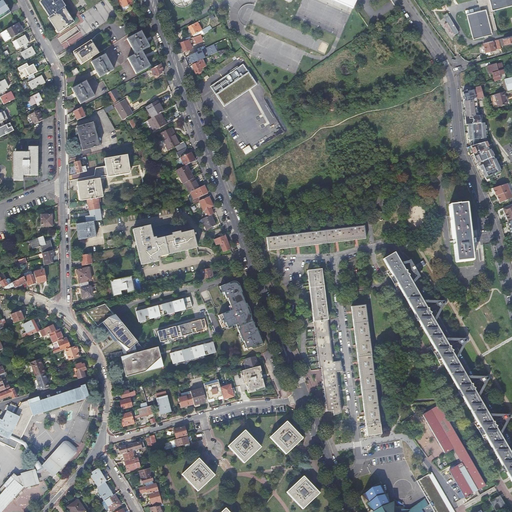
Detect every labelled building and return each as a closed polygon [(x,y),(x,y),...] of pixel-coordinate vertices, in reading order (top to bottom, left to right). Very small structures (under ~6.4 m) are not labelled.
[(40,0),(41,1),(39,2),(49,17),(48,18),(58,33),(74,22),(64,7),(65,6),(61,0),(40,0)] [(117,0),(119,3),(121,2),(123,7),(121,8),(123,12),(134,7),(130,0),(117,0)] [(511,0),(477,0),(480,11),(466,14),(472,39),(492,34),(491,31),(496,30),(491,11),(511,6),(511,0)] [(451,39),(460,35),(448,13),(443,15),(444,18),(440,20),(451,39)] [(188,27),(193,35),(201,30),(197,22),(188,27)] [(23,31),(18,23),(5,30),(10,39),(23,31)] [(5,30),(0,33),(5,42),(10,39),(5,30)] [(81,64),(111,45),(102,31),(96,35),(91,40),(73,51),(81,64)] [(150,47),(141,31),(127,39),(135,54),(127,58),(136,74),(150,67),(142,51),(150,47)] [(24,47),(27,46),(25,44),(29,42),(25,35),(16,40),(20,47),(23,45),(24,47)] [(194,38),(186,41),(186,42),(180,44),(184,52),(189,50),(188,47),(201,42),(198,36),(194,38)] [(495,49),(493,41),(483,44),(485,52),(490,51),(495,50),(495,49)] [(28,48),(27,46),(24,47),(26,50),(21,52),(25,59),(35,53),(32,46),(28,48)] [(191,63),(197,61),(202,59),(204,58),(203,56),(202,53),(201,50),(188,56),(191,63)] [(114,70),(105,54),(91,62),(99,77),(114,70)] [(202,59),(197,61),(198,63),(192,65),(196,74),(202,71),(201,69),(206,67),(202,59)] [(492,71),(493,73),(503,69),(502,63),(499,63),(496,64),(487,66),(489,72),(492,71)] [(32,77),(34,76),(33,74),(37,72),(33,64),(22,70),(25,77),(31,75),(32,77)] [(257,85),(243,64),(210,86),(224,107),(257,85)] [(164,72),(160,65),(151,69),(154,77),(164,72)] [(495,82),(501,80),(500,75),(505,73),(503,69),(493,73),(495,82)] [(36,78),(34,76),(32,77),(33,79),(28,82),(32,89),(45,82),(41,75),(36,78)] [(511,77),(509,78),(506,79),(501,80),(504,91),(508,90),(508,91),(511,89),(511,77)] [(2,93),(5,91),(3,89),(9,87),(5,79),(0,81),(0,90),(1,90),(2,93)] [(94,96),(86,80),(72,88),(80,104),(94,96)] [(461,101),(466,146),(469,145),(485,141),(485,140),(489,140),(488,136),(487,136),(487,133),(487,131),(488,130),(488,127),(487,127),(486,125),(484,126),(483,123),(481,123),(481,119),(482,119),(482,116),(481,111),(483,111),(483,109),(478,110),(477,109),(477,107),(477,106),(477,103),(478,103),(478,101),(480,101),(482,101),(478,86),(475,87),(476,89),(474,90),(474,89),(473,89),(470,89),(468,89),(465,90),(462,92),(463,93),(462,93),(462,97),(463,101),(461,101)] [(6,94),(5,91),(2,93),(3,95),(0,96),(0,97),(3,104),(15,98),(11,91),(6,94)] [(112,94),(110,91),(108,92),(114,103),(116,101),(112,94)] [(506,98),(504,92),(491,96),(495,108),(507,105),(506,98)] [(42,100),(39,93),(27,98),(31,106),(42,100)] [(116,101),(114,103),(123,119),(126,117),(132,114),(123,98),(116,101)] [(163,111),(157,100),(149,105),(155,116),(159,114),(163,111)] [(81,107),(73,111),(77,120),(85,116),(81,107)] [(109,133),(115,129),(102,109),(96,111),(109,133)] [(33,124),(43,120),(39,110),(29,115),(33,124)] [(159,114),(155,116),(147,120),(153,131),(166,124),(163,120),(163,121),(159,114)] [(97,134),(94,122),(77,127),(77,126),(76,126),(76,127),(79,139),(82,150),(101,145),(97,134)] [(4,125),(3,123),(1,124),(2,126),(0,127),(0,136),(13,130),(9,123),(4,125)] [(165,146),(168,150),(175,146),(179,144),(174,134),(172,135),(169,129),(171,129),(170,128),(160,133),(166,145),(165,146)] [(186,147),(183,142),(179,144),(175,146),(178,152),(186,147)] [(472,146),(467,148),(468,152),(482,182),(489,179),(489,181),(493,179),(494,181),(498,179),(497,176),(500,175),(500,174),(501,173),(499,169),(504,166),(503,165),(502,165),(501,163),(497,165),(497,163),(495,164),(489,150),(491,149),(490,148),(493,146),(492,143),(488,145),(487,143),(486,143),(486,142),(476,145),(472,146)] [(246,155),(252,151),(249,145),(242,149),(246,155)] [(37,175),(37,146),(28,146),(28,151),(14,151),(14,180),(23,180),(23,175),(37,175)] [(178,152),(177,152),(180,158),(191,153),(190,152),(189,153),(186,147),(178,152)] [(191,153),(180,158),(184,166),(195,160),(191,153)] [(94,175),(69,180),(69,192),(80,191),(81,200),(87,199),(99,197),(102,196),(101,192),(142,186),(139,165),(127,167),(125,154),(105,158),(106,165),(95,167),(94,175)] [(74,162),(76,173),(86,171),(84,165),(81,166),(80,162),(84,161),(83,157),(76,159),(77,161),(74,162)] [(188,165),(176,170),(179,177),(180,179),(182,178),(185,183),(192,179),(189,173),(190,172),(188,168),(188,165)] [(192,179),(185,183),(184,183),(189,193),(190,193),(198,188),(193,179),(192,179)] [(511,197),(511,195),(507,184),(492,189),(496,196),(498,200),(500,203),(511,197)] [(204,185),(198,188),(190,193),(193,200),(192,200),(194,204),(199,201),(203,199),(202,196),(207,193),(204,185)] [(451,198),(467,197),(467,189),(451,190),(451,198)] [(99,197),(87,199),(89,210),(99,208),(98,201),(100,201),(99,197)] [(208,197),(203,199),(199,201),(206,217),(211,215),(214,213),(211,207),(213,206),(208,197)] [(471,249),(480,248),(479,239),(478,230),(469,231),(466,203),(459,204),(459,203),(456,203),(456,204),(449,205),(456,261),(472,260),(471,249)] [(511,204),(505,208),(503,208),(503,211),(504,213),(505,214),(506,216),(507,220),(508,222),(511,220),(511,204)] [(99,208),(89,210),(91,221),(93,221),(101,219),(100,208),(99,208)] [(52,226),(51,214),(41,214),(41,226),(52,226)] [(211,215),(206,217),(201,219),(206,229),(214,226),(215,225),(211,215)] [(91,221),(78,223),(79,230),(80,239),(95,237),(94,227),(93,221),(91,221)] [(193,233),(193,231),(153,240),(150,225),(132,229),(140,265),(158,261),(157,257),(196,247),(194,235),(195,235),(195,233),(193,233)] [(356,240),(366,239),(364,226),(266,238),(268,250),(276,249),(290,248),(307,246),(325,243),(340,242),(356,240)] [(44,235),(31,240),(33,248),(39,246),(39,247),(40,247),(42,253),(43,252),(52,250),(49,240),(44,241),(44,240),(45,239),(44,236),(44,235)] [(225,236),(224,235),(214,239),(216,245),(220,244),(221,247),(221,245),(225,236)] [(221,245),(221,247),(223,252),(230,249),(225,236),(221,245)] [(44,265),(52,263),(50,256),(53,255),(52,250),(43,252),(43,253),(45,257),(43,258),(44,265)] [(511,455),(506,446),(503,441),(496,427),(496,426),(495,425),(496,424),(496,423),(495,422),(494,423),(494,422),(492,422),(474,389),(474,388),(473,387),(474,386),(474,385),(473,384),(472,385),(472,384),(470,384),(452,352),(452,350),(451,350),(452,349),(452,348),(451,347),(450,347),(450,346),(449,346),(430,314),(431,313),(429,312),(431,311),(430,310),(429,309),(428,310),(428,308),(427,308),(408,276),(409,275),(407,274),(409,273),(408,272),(407,271),(406,272),(406,270),(405,270),(394,252),(383,259),(394,278),(404,295),(414,313),(424,330),(434,347),(446,368),(460,392),(471,412),(482,431),(492,447),(495,452),(503,467),(511,481),(511,455)] [(82,265),(92,263),(90,253),(80,255),(82,265)] [(80,287),(89,285),(88,281),(91,280),(88,267),(77,270),(80,287)] [(213,277),(211,268),(200,270),(202,279),(213,277)] [(36,283),(46,280),(44,269),(34,272),(36,283)] [(319,368),(321,367),(322,371),(322,374),(323,384),(325,394),(326,403),(327,411),(331,410),(331,411),(333,411),(333,415),(341,412),(341,409),(340,407),(340,402),(336,373),(342,372),(342,371),(341,369),(341,365),(333,366),(321,269),(307,271),(308,279),(310,295),(312,310),(313,322),(314,328),(316,339),(317,350),(318,360),(319,368)] [(25,276),(28,285),(31,284),(31,285),(35,283),(34,283),(35,282),(32,274),(31,270),(24,273),(25,276)] [(15,288),(26,282),(24,276),(21,277),(15,281),(8,284),(3,287),(3,288),(9,288),(14,286),(15,288)] [(134,290),(131,276),(110,280),(114,295),(122,293),(121,291),(127,289),(128,292),(134,290)] [(92,295),(90,286),(80,288),(75,289),(76,294),(81,293),(82,297),(88,296),(92,295)] [(229,288),(220,292),(221,297),(223,296),(225,303),(227,303),(232,315),(218,319),(222,331),(226,330),(227,333),(237,329),(240,334),(238,335),(242,346),(244,346),(246,353),(262,348),(261,342),(260,342),(257,337),(258,336),(256,333),(254,333),(250,323),(251,319),(249,319),(246,312),(248,312),(246,307),(244,308),(240,297),(242,297),(239,290),(238,290),(237,289),(234,287),(229,288)] [(189,297),(135,311),(138,326),(145,324),(144,320),(148,319),(148,322),(160,320),(159,315),(166,313),(167,318),(185,314),(185,311),(192,309),(189,297)] [(367,436),(371,435),(381,434),(365,305),(351,307),(352,315),(354,332),(356,351),(359,370),(361,388),(363,407),(366,426),(367,436)] [(14,323),(24,319),(20,310),(10,314),(14,323)] [(115,315),(102,323),(108,330),(123,348),(124,356),(121,357),(126,376),(164,367),(158,347),(144,350),(115,315)] [(297,323),(288,327),(305,369),(309,369),(319,368),(318,360),(317,350),(316,339),(314,328),(313,322),(306,322),(306,319),(297,323)] [(23,333),(25,337),(39,331),(37,328),(35,324),(34,320),(23,325),(26,332),(23,333)] [(203,321),(156,333),(159,345),(167,343),(166,339),(169,339),(170,342),(178,341),(177,336),(180,335),(182,340),(192,337),(191,333),(194,332),(196,336),(206,332),(203,321)] [(55,331),(52,324),(39,330),(43,337),(46,335),(55,331)] [(59,329),(55,331),(46,335),(50,344),(63,339),(59,329)] [(103,343),(107,346),(113,338),(110,335),(103,343)] [(50,344),(54,353),(65,349),(71,347),(66,337),(63,339),(50,344)] [(214,342),(170,353),(173,364),(217,353),(214,342)] [(78,349),(77,345),(71,347),(65,349),(69,360),(79,357),(78,352),(77,350),(78,349)] [(255,362),(253,356),(245,358),(244,359),(244,361),(244,363),(245,370),(248,369),(258,366),(259,366),(257,361),(256,361),(255,362)] [(35,376),(45,373),(39,359),(30,362),(32,368),(34,368),(37,375),(35,376)] [(76,372),(78,379),(86,376),(84,370),(86,369),(84,364),(81,364),(81,363),(76,364),(77,367),(73,368),(75,373),(76,372)] [(260,373),(258,366),(248,369),(245,370),(232,373),(235,384),(236,387),(239,386),(241,392),(247,391),(265,387),(263,382),(262,376),(261,373),(260,373)] [(202,377),(200,371),(186,374),(188,381),(202,377)] [(35,376),(40,390),(50,387),(45,373),(35,376)] [(0,392),(9,389),(10,389),(9,384),(4,386),(3,382),(1,378),(0,378),(0,392)] [(222,398),(223,398),(219,382),(204,386),(209,401),(208,399),(214,398),(214,397),(218,396),(218,397),(222,396),(222,398)] [(0,434),(17,442),(31,414),(85,397),(84,396),(88,395),(85,384),(80,386),(81,387),(40,400),(38,396),(28,399),(28,400),(21,402),(15,414),(6,410),(2,420),(0,418),(0,434)] [(230,385),(221,388),(224,399),(234,397),(230,385)] [(12,397),(12,398),(17,397),(16,396),(13,388),(10,389),(9,389),(9,390),(0,393),(0,400),(3,400),(3,398),(11,395),(12,397)] [(124,391),(121,391),(122,398),(135,394),(135,391),(129,392),(128,389),(124,391)] [(194,403),(194,405),(205,402),(202,389),(191,392),(191,394),(194,403)] [(194,403),(191,394),(178,398),(179,402),(179,403),(179,404),(180,403),(181,408),(186,406),(186,405),(194,403)] [(170,410),(167,396),(156,399),(160,413),(170,410)] [(98,402),(87,397),(71,434),(82,439),(98,402)] [(132,407),(130,398),(120,401),(122,409),(132,407)] [(449,470),(462,494),(464,497),(478,489),(486,485),(447,419),(444,413),(440,405),(439,405),(435,407),(423,414),(426,419),(445,453),(453,448),(462,462),(449,470)] [(148,413),(146,407),(138,409),(138,410),(130,411),(131,412),(120,415),(123,426),(134,423),(135,423),(135,422),(135,420),(133,421),(132,417),(148,413)] [(302,438),(286,421),(270,437),(285,454),(302,438)] [(187,435),(184,426),(174,429),(176,438),(187,435)] [(260,447),(245,430),(228,446),(244,463),(260,447)] [(176,447),(188,443),(186,436),(174,439),(176,447)] [(115,449),(117,455),(123,453),(130,451),(132,451),(139,449),(144,447),(143,442),(140,443),(140,441),(118,447),(118,449),(115,449)] [(54,473),(73,453),(62,444),(44,464),(54,473)] [(125,460),(134,458),(132,451),(130,451),(123,453),(125,460)] [(140,466),(139,462),(138,457),(134,458),(125,460),(124,461),(127,470),(130,469),(130,470),(134,470),(133,468),(140,466)] [(214,475),(198,458),(182,474),(197,491),(214,475)] [(44,464),(39,459),(32,464),(34,471),(36,478),(37,477),(36,474),(38,473),(41,472),(44,469),(45,469),(46,467),(49,470),(50,469),(44,464)] [(153,480),(149,468),(139,471),(143,483),(145,482),(152,481),(153,480)] [(105,481),(106,481),(100,470),(91,475),(95,481),(94,482),(97,486),(105,481)] [(0,490),(2,492),(0,494),(0,511),(14,497),(15,498),(23,488),(38,484),(36,478),(34,471),(17,476),(14,473),(11,476),(3,485),(4,485),(0,488),(0,490)] [(454,511),(431,472),(417,480),(431,504),(435,511),(454,511)] [(319,493),(303,476),(287,492),(302,508),(319,493)] [(105,481),(97,486),(106,499),(114,494),(105,481)] [(147,491),(157,488),(156,482),(150,484),(146,485),(139,487),(140,491),(143,490),(144,492),(147,491)] [(384,495),(382,484),(362,495),(369,503),(368,508),(374,511),(373,511),(433,511),(435,511),(431,504),(429,506),(425,499),(418,504),(420,508),(410,510),(391,508),(389,504),(389,498),(384,495)] [(160,505),(162,504),(157,488),(147,491),(147,494),(149,494),(151,503),(152,503),(153,506),(160,505)] [(114,494),(106,499),(102,502),(107,510),(110,508),(112,510),(121,504),(115,494),(114,494)] [(502,500),(500,495),(490,501),(496,511),(505,505),(502,500)] [(86,511),(78,500),(68,507),(71,511),(86,511)]
